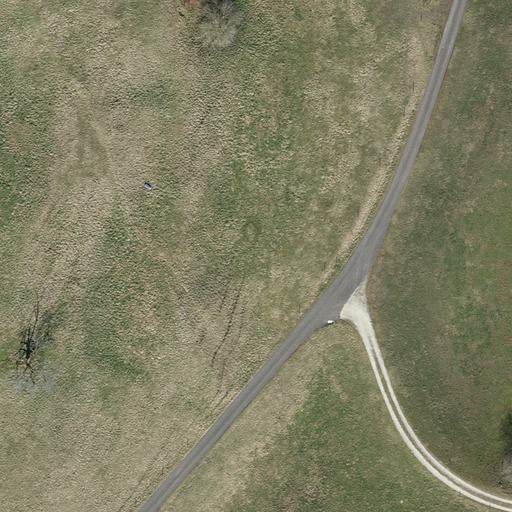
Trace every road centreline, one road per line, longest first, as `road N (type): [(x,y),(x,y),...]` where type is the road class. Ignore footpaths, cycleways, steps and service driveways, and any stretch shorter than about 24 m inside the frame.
road 1 (track): [(147,511),(340,288),(357,305),(405,431),(473,494),(511,506)]
road 2 (track): [(463,0),(404,173),(340,288)]
